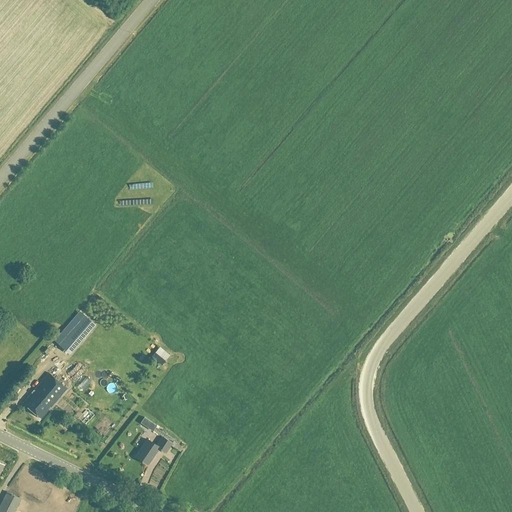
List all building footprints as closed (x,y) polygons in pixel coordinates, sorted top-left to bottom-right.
[(59,345),(53,352),(67,366),(73,359),(59,345)] [(91,348),(82,361),(103,375),(112,361),(91,348)] [(167,358),(158,350),(152,357),(162,365),(167,358)] [(40,419),(66,389),(49,374),(22,404),(40,419)] [(92,430),(115,396),(81,374),(58,408),(92,430)] [(147,465),(159,449),(165,454),(172,444),(162,437),(156,446),(147,440),(135,457),(147,465)] [(177,443),(174,448),(180,452),(183,447),(177,443)] [(171,466),(175,461),(167,454),(163,458),(171,466)] [(0,511),(14,511),(21,499),(6,492),(0,505),(0,511)]
